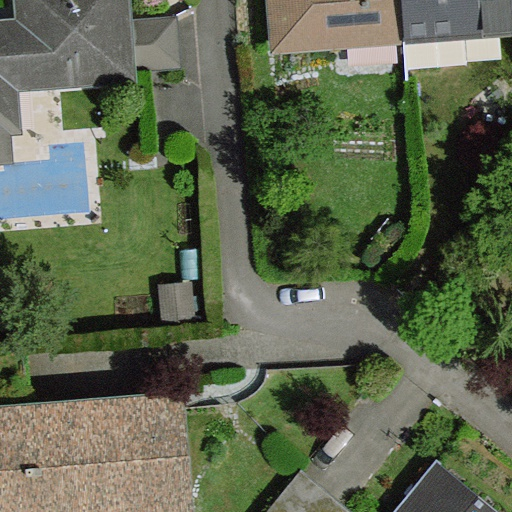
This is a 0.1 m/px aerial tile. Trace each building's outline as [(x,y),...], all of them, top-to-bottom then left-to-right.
[(131,77),(124,0),(15,0),(17,22),(0,22),(0,159),(7,159),(5,129),(15,128),(12,86),(131,77)] [(511,35),(511,0),(271,0),(275,45),(405,32),(407,46),(511,35)] [(0,511),(189,511),(179,393),(0,408),(0,511)] [(509,511),(437,456),(392,511),(509,511)] [(277,511),(338,511),(339,489),(278,486),(277,511)]
